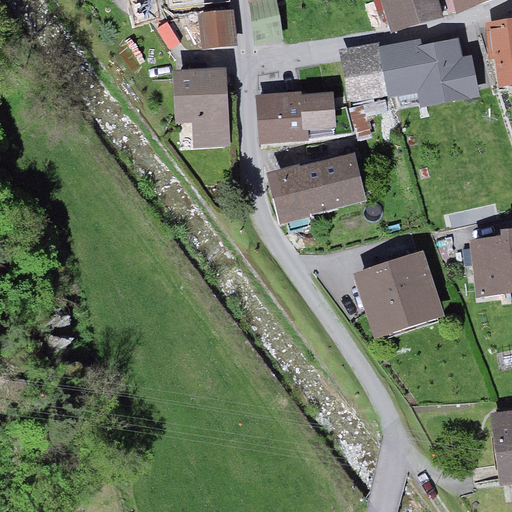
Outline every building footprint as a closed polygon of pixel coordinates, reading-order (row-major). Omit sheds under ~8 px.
[(228,0),(163,0),(164,13),(229,9),(228,0)] [(284,0),(246,0),(249,10),(285,3),(284,0)] [(431,0),(388,0),(380,3),(391,38),(439,23),(431,0)] [(456,0),(459,10),(499,0),(456,0)] [(228,19),(198,21),(201,56),(230,54),(228,19)] [(511,24),(484,28),(493,95),(511,92),(511,24)] [(470,44),(378,57),(386,103),(418,98),(420,113),(481,104),(470,44)] [(377,49),(338,56),(347,110),(386,103),(378,57),(377,49)] [(224,75),(171,79),(175,135),(192,134),(193,156),(230,153),(224,75)] [(330,97),(255,103),(260,152),(306,147),(305,138),(334,135),(330,97)] [(346,146),(268,161),(282,239),(314,237),(311,222),(363,209),(346,146)] [(511,244),(473,249),(480,303),(511,298),(511,244)] [(414,262),(356,282),(377,342),(435,322),(414,262)] [(511,423),(494,426),(500,482),(511,481),(511,423)]
